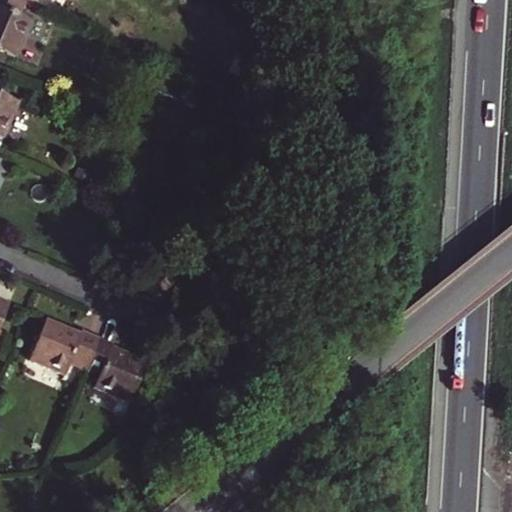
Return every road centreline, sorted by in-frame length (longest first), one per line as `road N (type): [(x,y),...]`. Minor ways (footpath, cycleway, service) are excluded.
road 1 (motorway): [(488,0),(458,511)]
road 2 (residential): [(193,511),(511,257)]
